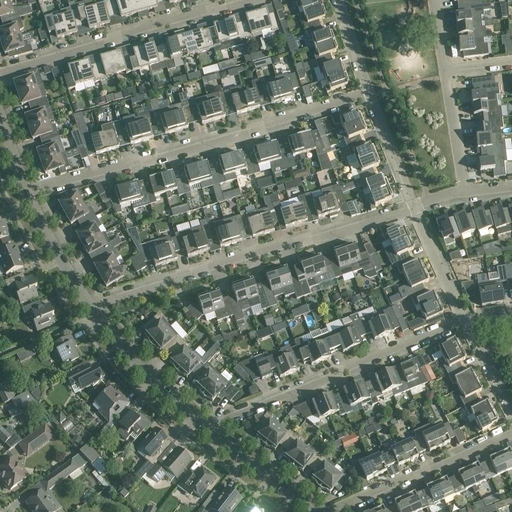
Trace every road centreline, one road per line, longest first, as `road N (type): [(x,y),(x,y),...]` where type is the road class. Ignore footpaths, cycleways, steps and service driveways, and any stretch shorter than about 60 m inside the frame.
road 1 (residential): [(89,305),(407,211),(411,199),(369,95)]
road 2 (residential): [(26,193),(369,95)]
road 3 (residential): [(210,433),(343,369),(467,323)]
road 4 (residential): [(0,74),(256,0)]
road 5 (residential): [(333,511),(511,433)]
road 6 (residential): [(210,433),(89,305)]
road 7 (residential): [(467,323),(416,215),(418,206),(462,192)]
road 8 (residential): [(314,511),(210,433)]
road 9 (residential): [(89,305),(26,193)]
road 10 (residential): [(462,192),(444,70)]
